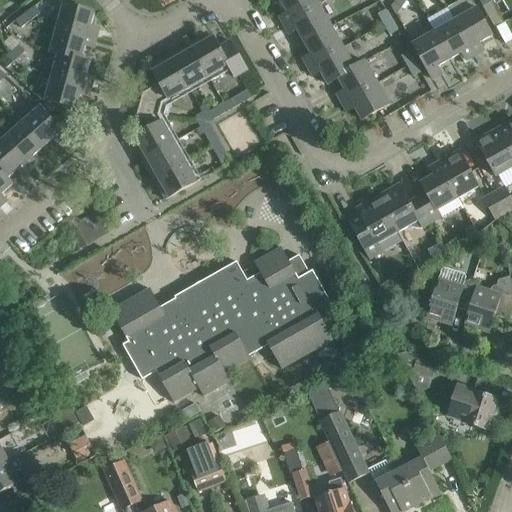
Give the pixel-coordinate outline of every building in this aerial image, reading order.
[(316,0),(279,0),(280,0),(287,13),(279,18),(280,19),(282,17),(286,25),(320,5),(316,0)] [(63,4),(57,28),(94,38),(96,30),(99,31),(100,30),(90,27),(94,13),(63,4)] [(320,5),(286,25),(291,32),(288,34),(289,35),(297,30),(304,42),(332,26),(320,5)] [(35,6),(25,14),(31,21),(40,14),(34,7),(35,6)] [(476,8),(455,20),(474,54),(481,49),(483,52),(484,51),(479,43),(492,36),(476,8)] [(378,14),(384,25),(392,20),(386,10),(378,14)] [(21,28),(31,21),(25,14),(16,21),(21,28)] [(397,31),(392,20),(384,25),(389,35),(397,31)] [(455,20),(434,32),(450,60),(462,53),(467,61),(468,61),(466,58),(474,54),(455,20)] [(494,29),(504,46),(511,41),(511,38),(503,23),(494,29)] [(332,26),(304,42),(311,55),(303,59),(303,60),(306,59),(310,66),(344,47),(332,26)] [(57,28),(51,51),(89,62),(90,61),(82,59),(85,46),(94,48),(94,47),(92,47),(94,38),(57,28)] [(412,44),(433,80),(434,80),(433,77),(440,73),(441,76),(442,75),(437,67),(450,60),(434,32),(412,44)] [(211,34),(191,46),(209,77),(228,66),(229,66),(219,48),(211,34)] [(235,78),(239,75),(247,71),(230,41),(219,48),(229,66),(228,66),(235,78)] [(7,68),(10,65),(25,51),(19,45),(1,61),(7,68)] [(171,57),(189,89),(209,77),(191,46),(171,57)] [(344,47),(310,66),(314,74),(312,75),(312,76),(320,72),(328,84),(366,62),(365,61),(355,67),(344,47)] [(89,62),(51,51),(50,52),(58,55),(52,77),(89,87),(91,78),(94,79),(94,78),(86,76),(89,62)] [(401,56),(407,66),(415,62),(409,51),(401,56)] [(171,57),(151,68),(170,100),(189,89),(171,57)] [(366,62),(328,84),(328,85),(338,79),(345,91),(337,95),(337,96),(340,95),(344,102),(378,83),(366,62)] [(421,72),(415,62),(407,66),(413,77),(421,72)] [(131,140),(132,140),(162,123),(158,116),(162,104),(170,100),(151,68),(158,81),(140,91),(132,120),(142,123),(147,131),(131,140)] [(89,87),(52,77),(46,100),(76,109),(80,94),(89,97),(90,96),(87,95),(89,87)] [(390,105),(378,83),(344,102),(348,110),(346,111),(346,112),(354,108),(362,121),(390,105)] [(214,120),(252,98),(247,90),(196,118),(224,167),(232,163),(207,119),(212,116),(214,120)] [(22,124),(43,148),(53,138),(60,145),(58,142),(64,137),(67,139),(67,138),(40,108),(22,124)] [(511,156),(511,120),(505,125),(506,127),(498,132),(511,156)] [(132,140),(143,160),(173,143),(162,123),(132,140)] [(22,124),(4,140),(29,168),(35,163),(37,165),(38,164),(32,157),(43,148),(22,124)] [(476,141),(497,178),(511,168),(511,156),(498,132),(491,136),(490,133),(476,141)] [(4,140),(0,143),(0,172),(12,185),(13,185),(7,179),(17,170),(23,177),(24,176),(22,174),(29,168),(4,140)] [(143,160),(154,180),(185,163),(173,143),(143,160)] [(457,200),(480,188),(459,151),(445,158),(446,161),(438,166),(457,200)] [(166,200),(196,183),(185,163),(154,180),(166,200)] [(428,196),(419,201),(432,224),(441,219),(444,220),(463,210),(457,200),(438,166),(431,170),(430,167),(429,168),(434,176),(421,183),(428,196)] [(0,204),(5,200),(7,202),(1,195),(12,185),(0,172),(0,204)] [(387,195),(378,200),(398,235),(410,228),(411,229),(420,231),(432,224),(419,201),(411,206),(399,184),(385,192),(387,195)] [(511,202),(504,188),(494,193),(505,214),(511,210),(511,202)] [(494,220),(505,214),(494,193),(483,199),(494,220)] [(379,246),(398,235),(378,200),(371,204),(370,201),(369,202),(370,204),(358,211),(361,217),(349,223),(370,260),(383,253),(379,246)] [(445,248),(450,256),(461,249),(456,241),(445,248)] [(200,390),(204,398),(231,383),(227,375),(251,361),(249,358),(269,347),(283,371),(334,342),(316,309),(330,301),(328,301),(312,272),(313,272),(313,271),(309,273),(299,255),(289,261),(281,248),(280,248),(281,250),(257,264),(256,262),(255,263),(268,286),(261,290),(258,285),(248,291),(244,284),(248,282),(237,262),(236,263),(239,268),(213,283),(211,279),(177,298),(176,297),(175,297),(178,303),(163,312),(150,289),(149,290),(150,291),(113,312),(112,311),(111,311),(129,342),(123,345),(143,381),(156,373),(174,404),(200,390)] [(450,256),(445,248),(435,253),(440,261),(450,256)] [(478,288),(479,286),(465,281),(466,277),(465,275),(444,268),(442,270),(439,279),(426,318),(452,326),(457,308),(468,312),(477,288),(478,288)] [(506,320),(511,318),(511,282),(510,277),(499,281),(497,287),(495,286),(491,289),(491,292),(478,288),(477,288),(468,312),(464,326),(490,334),(495,316),(506,320)] [(390,278),(379,285),(386,297),(397,290),(397,289),(390,278)] [(414,373),(432,379),(436,365),(418,360),(414,373)] [(0,396),(12,387),(1,374),(0,374),(0,396)] [(343,472),(349,484),(360,479),(368,475),(362,462),(338,413),(340,412),(327,386),(308,395),(321,421),(319,422),(329,443),(343,472)] [(458,387),(452,406),(449,415),(465,421),(464,423),(487,430),(498,399),(458,387)] [(80,424),(70,407),(68,404),(54,412),(66,432),(80,424)] [(75,413),(83,427),(95,421),(87,406),(75,413)] [(222,421),(220,416),(208,422),(214,434),(226,428),(222,421)] [(201,419),(189,425),(189,426),(191,429),(193,435),(196,440),(207,435),(208,435),(201,419)] [(170,439),(175,451),(195,442),(190,430),(170,439)] [(452,460),(443,442),(438,432),(414,444),(421,459),(405,467),(400,457),(393,460),(417,506),(432,498),(431,496),(440,491),(430,471),(452,460)] [(161,438),(150,444),(151,447),(154,452),(158,453),(167,448),(163,441),(161,438)] [(188,451),(195,470),(191,472),(198,492),(227,482),(219,461),(216,463),(209,443),(188,451)] [(0,466),(9,462),(0,445),(0,466)] [(297,451),(284,454),(289,470),(302,467),(297,451)] [(120,454),(100,464),(103,470),(105,469),(123,510),(141,501),(120,454)] [(16,458),(9,462),(0,466),(0,493),(12,487),(18,498),(46,482),(40,470),(19,481),(15,472),(22,469),(16,458)] [(402,511),(404,511),(417,506),(393,460),(386,464),(392,474),(375,482),(390,511),(398,511),(401,511),(402,511)] [(306,469),(293,474),(301,500),(315,496),(306,469)] [(320,511),(353,511),(351,504),(349,504),(341,478),(329,482),(332,491),(328,492),(329,494),(316,498),(320,511)] [(186,494),(177,497),(182,509),(190,506),(186,494)] [(263,497),(247,502),(250,511),(268,511),(263,497)] [(26,511),(18,498),(7,503),(0,507),(0,511),(26,511)] [(175,511),(170,501),(146,511),(175,511)] [(268,511),(295,511),(292,503),(277,508),(268,511)]
